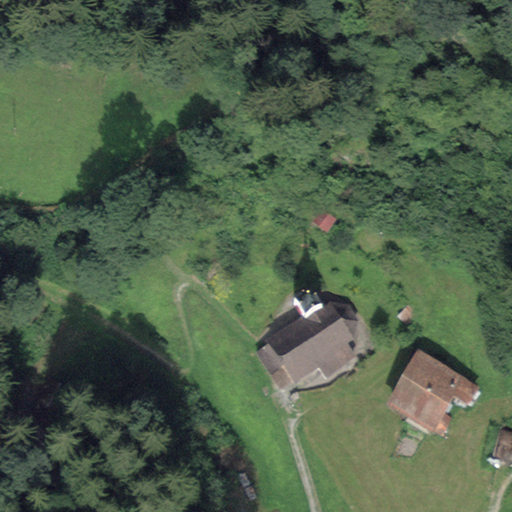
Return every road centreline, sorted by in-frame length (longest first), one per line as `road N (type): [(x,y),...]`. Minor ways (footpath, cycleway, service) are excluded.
road 1 (track): [(200,286),(279,393),(315,511)]
road 2 (unclassified): [(75,511),(38,432),(25,418),(0,417)]
